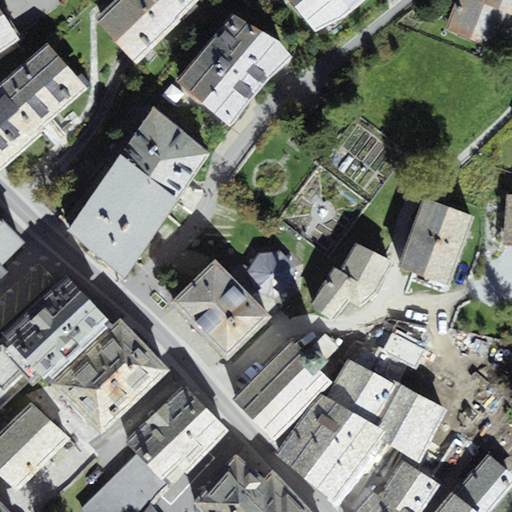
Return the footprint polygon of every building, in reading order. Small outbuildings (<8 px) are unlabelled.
[(112,0),(94,18),(136,62),(200,0),(112,0)] [(366,0),(285,0),(318,39),(366,0)] [(511,14),(478,1),(479,0),(454,0),(443,31),(497,52),(511,14)] [(511,0),(479,0),(478,1),(511,14),(511,0)] [(0,5),(0,54),(23,39),(0,5)] [(233,13),(176,80),(232,128),(293,59),(281,41),(233,13)] [(48,39),(0,81),(0,168),(66,109),(91,87),(48,39)] [(156,109),(122,155),(180,200),(210,154),(156,109)] [(122,155),(67,231),(125,277),(180,200),(122,155)] [(511,197),(505,197),(503,242),(511,242),(511,197)] [(423,198),(399,266),(450,284),(474,215),(423,198)] [(0,271),(33,240),(0,205),(0,271)] [(336,323),(350,301),(360,308),(369,300),(373,301),(395,261),(356,242),(340,269),(334,267),(309,304),(336,323)] [(260,253),(248,270),(249,285),(261,296),(278,296),(292,287),(295,266),(283,252),(260,253)] [(225,355),(268,313),(214,259),(172,301),(225,355)] [(135,326),(86,272),(18,333),(0,350),(0,407),(6,414),(51,372),(66,389),(135,326)] [(155,345),(139,327),(65,397),(83,414),(106,439),(179,369),(155,345)] [(292,337),(234,401),(278,440),(336,376),(292,337)] [(409,387),(394,378),(374,409),(390,419),(409,387)] [(456,413),(410,386),(409,387),(390,419),(385,429),(430,456),(456,413)] [(197,389),(135,447),(146,458),(171,485),(178,493),(240,435),(197,389)] [(383,433),(333,396),(286,460),(311,478),(335,496),(383,433)] [(70,443),(43,414),(0,454),(0,468),(20,490),(70,443)] [(310,511),(272,468),(262,482),(250,471),(253,467),(235,453),(192,502),(199,511),(310,511)] [(511,474),(490,456),(462,488),(488,510),(511,482),(511,474)] [(146,458),(88,511),(142,511),(171,485),(146,458)] [(432,511),(449,489),(413,463),(387,500),(379,494),(366,511),(432,511)] [(470,511),(455,497),(441,511),(470,511)] [(0,511),(10,511),(0,502),(0,511)]
